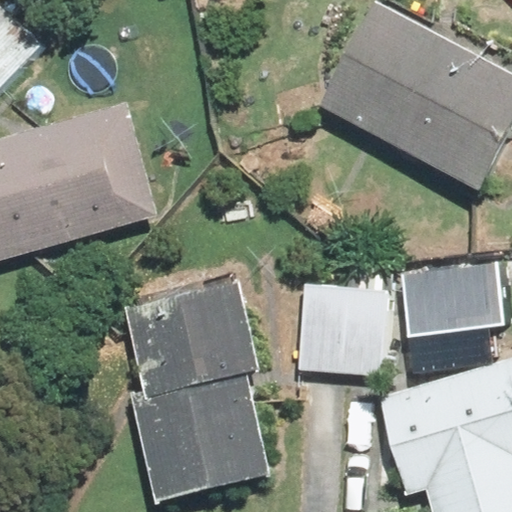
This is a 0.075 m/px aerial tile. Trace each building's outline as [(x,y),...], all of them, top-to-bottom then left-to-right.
[(29,0),(0,0),(0,112),(3,115),(72,37),(29,0)] [(511,52),(402,0),(388,0),(335,112),(511,196),(511,52)] [(141,105),(0,140),(0,259),(169,217),(141,105)] [(272,276),(151,300),(168,386),(153,389),(174,493),(286,470),(266,374),(291,369),(272,276)] [(310,278),(304,368),(398,374),(405,284),(310,278)] [(511,511),(511,355),(400,391),(438,511),(511,511)]
